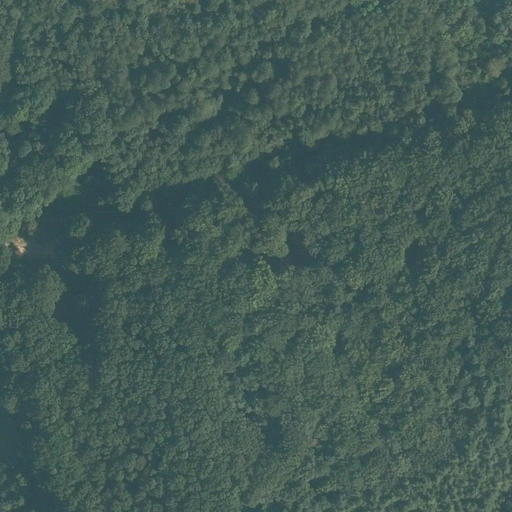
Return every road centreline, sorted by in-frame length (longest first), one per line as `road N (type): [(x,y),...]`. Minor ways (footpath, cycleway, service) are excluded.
road 1 (track): [(511,106),(376,137),(244,181)]
road 2 (track): [(244,181),(157,207),(42,213),(0,232)]
